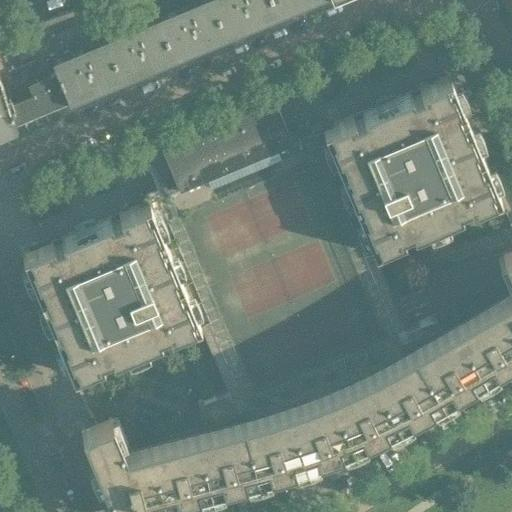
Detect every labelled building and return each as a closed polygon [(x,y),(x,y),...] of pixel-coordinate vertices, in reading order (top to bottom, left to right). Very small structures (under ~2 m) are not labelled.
[(150,0),(98,0),(91,3),(121,75),(173,54),(150,0)] [(211,0),(150,0),(173,54),(225,32),(211,0)] [(272,0),(211,0),(225,32),(277,10),(272,0)] [(272,0),(277,10),(302,0),(272,0)] [(121,75),(91,3),(38,22),(44,37),(53,58),(57,68),(69,98),(95,86),(121,75)] [(38,22),(22,27),(28,43),(44,37),(38,22)] [(57,68),(53,58),(44,37),(28,43),(22,27),(9,32),(0,35),(0,76),(8,102),(14,121),(69,98),(57,68)] [(449,75),(332,123),(322,128),(373,250),(374,249),(403,237),(401,233),(410,229),(412,233),(500,197),(449,75)] [(8,102),(0,76),(0,128),(15,122),(14,121),(8,102)] [(400,312),(376,255),(374,249),(373,250),(322,128),(332,123),(318,118),(297,126),(299,131),(290,135),(274,97),(161,144),(176,182),(167,186),(165,181),(144,190),(138,204),(149,200),(200,322),(199,322),(226,388),(197,400),(208,426),(238,418),(241,425),(266,418),(288,411),(310,403),(332,395),(353,385),(374,375),(395,364),(417,352),(414,345),(410,337),(422,332),(423,333),(434,328),(434,327),(439,325),(435,315),(430,317),(430,316),(417,321),(418,322),(406,327),(400,312)] [(200,322),(149,200),(138,204),(22,253),(73,375),(146,344),(160,338),(159,334),(167,330),(169,335),(199,322),(200,322)] [(125,511),(255,478),(279,471),(304,463),(327,455),(354,445),(374,436),(397,425),(419,414),(444,399),(511,359),(511,247),(502,252),(507,264),(511,277),(511,287),(414,345),(417,352),(395,364),(374,375),(353,385),(332,395),(310,403),(288,411),(266,418),(241,425),(238,418),(208,426),(186,432),(124,448),(111,415),(80,428),(115,511),(125,511)]
